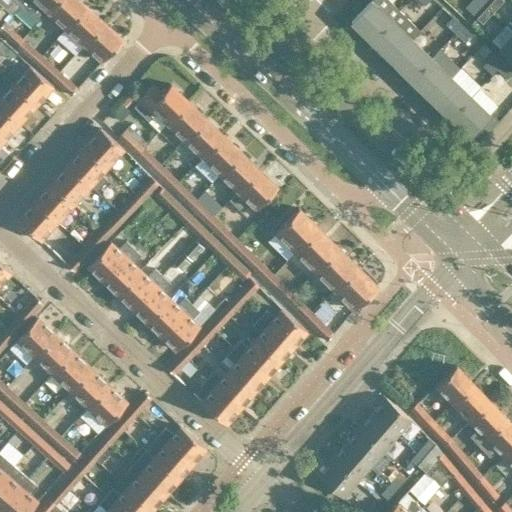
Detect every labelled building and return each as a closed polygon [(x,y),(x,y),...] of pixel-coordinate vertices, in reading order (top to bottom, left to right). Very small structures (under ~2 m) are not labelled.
[(56,0),(23,0),(20,5),(37,20),(46,9),(48,10),(56,0)] [(86,5),(80,0),(56,0),(48,10),(66,27),(64,28),(65,28),(86,5)] [(371,40),(400,10),(389,0),(371,0),(352,21),(371,40)] [(473,13),(482,3),(478,0),(471,0),(466,6),(473,13)] [(493,11),(503,0),(492,0),(487,6),(493,11)] [(104,21),(86,5),(65,28),(64,28),(56,38),(73,53),(83,42),(84,44),(104,21)] [(482,23),(493,11),(487,6),(476,18),(482,23)] [(418,31),(420,30),(400,10),(371,40),(391,59),(418,31)] [(462,25),(452,16),(446,23),(455,32),(462,25)] [(123,38),(104,21),(84,44),(102,60),(123,38)] [(22,38),(4,22),(0,26),(0,27),(17,44),(22,38)] [(465,41),(471,34),(462,25),(455,32),(465,41)] [(511,60),(511,34),(499,48),(511,60)] [(40,55),(22,38),(17,44),(35,60),(40,55)] [(431,57),(411,38),(391,59),(411,78),(431,57)] [(487,59),(497,68),(503,62),(494,52),(487,59)] [(58,72),(40,55),(35,60),(53,77),(58,72)] [(430,97),(451,76),(431,57),(411,78),(430,97)] [(511,71),(511,69),(503,62),(497,68),(507,77),(511,71)] [(52,86),(32,67),(16,85),(36,104),(52,86)] [(77,88),(59,72),(58,72),(53,77),(72,94),(77,88)] [(450,116),(470,95),(451,76),(430,97),(450,116)] [(134,107),(148,121),(157,112),(167,122),(188,101),(170,84),(162,93),(153,84),(139,99),(140,100),(134,107)] [(0,103),(19,122),(36,104),(16,85),(0,102),(0,103)] [(490,115),(489,114),(470,95),(450,116),(470,135),(490,115)] [(205,118),(188,101),(167,122),(185,139),(205,118)] [(0,136),(3,140),(19,122),(0,103),(0,136)] [(223,135),(205,118),(185,139),(202,156),(223,135)] [(120,137),(137,153),(143,147),(147,143),(130,126),(120,137)] [(122,148),(100,128),(84,146),(106,166),(122,148)] [(240,152),(223,135),(202,156),(220,173),(240,152)] [(106,166),(84,146),(68,164),(90,184),(98,192),(108,180),(100,173),(106,166)] [(160,164),(143,148),(143,147),(137,153),(154,170),(160,164)] [(258,169),(240,152),(220,173),(237,190),(258,169)] [(90,184),(68,164),(51,182),(73,202),(90,184)] [(177,181),(160,164),(154,170),(172,187),(177,181)] [(255,207),(276,186),(258,169),(237,190),(255,207)] [(151,175),(135,192),(142,198),(157,181),(151,175)] [(195,199),(177,181),(172,187),(189,205),(195,199)] [(73,202),(51,182),(35,200),(57,220),(73,202)] [(163,186),(157,193),(172,208),(178,201),(163,186)] [(125,216),(142,198),(135,192),(118,210),(125,216)] [(212,216),(195,199),(189,205),(206,222),(212,216)] [(57,220),(35,200),(19,219),(41,238),(57,220)] [(193,216),(178,201),(172,208),(186,222),(193,216)] [(298,209),(276,232),(268,240),(287,258),(286,260),(295,251),(318,228),(298,209)] [(108,234),(125,216),(118,210),(102,228),(108,234)] [(132,307),(163,274),(162,274),(199,235),(201,236),(207,230),(193,216),(186,222),(190,226),(159,259),(161,261),(147,276),(140,269),(117,293),(132,307)] [(242,245),(212,216),(206,222),(236,251),(242,245)] [(92,252),(108,234),(102,228),(85,246),(92,252)] [(315,270),(338,247),(318,228),(295,251),(315,270)] [(221,244),(207,230),(201,236),(215,251),(221,244)] [(103,279),(133,246),(126,239),(118,248),(111,241),(88,265),(103,279)] [(235,259),(221,244),(215,251),(229,265),(235,259)] [(272,275),(242,245),(236,251),(266,281),(272,275)] [(74,271),(88,255),(92,252),(85,246),(68,265),(74,271)] [(117,293),(140,269),(133,262),(141,254),(133,246),(103,279),(117,293)] [(334,289),(357,266),(338,247),(315,270),(334,289)] [(249,272),(235,259),(229,265),(243,278),(249,272)] [(0,260),(0,282),(11,272),(0,260)] [(354,309),(377,285),(357,266),(334,289),(354,309)] [(147,321),(169,297),(162,290),(170,281),(163,274),(132,307),(147,321)] [(291,294),(272,275),(266,281),(286,300),(291,294)] [(243,301),(254,290),(258,286),(252,280),(238,295),(243,301)] [(311,313),(291,294),(286,300),(305,319),(311,313)] [(161,335),(192,303),(184,295),(176,303),(169,297),(147,321),(161,335)] [(230,315),(243,301),(238,295),(224,309),(230,315)] [(26,322),(43,303),(36,297),(19,316),(26,322)] [(176,349),(198,325),(191,318),(199,309),(192,303),(161,335),(176,349)] [(215,330),(230,315),(224,309),(209,324),(215,330)] [(293,345),(306,330),(281,309),(274,317),(266,309),(260,317),(293,345)] [(332,333),(311,313),(305,319),(326,339),(332,333)] [(9,340),(26,322),(19,316),(3,334),(9,340)] [(37,317),(17,338),(9,348),(26,365),(35,355),(55,334),(37,317)] [(279,361),(293,345),(260,317),(253,325),(261,331),(254,339),(279,361)] [(201,344),(215,330),(209,324),(195,339),(201,344)] [(0,350),(9,340),(3,334),(0,337),(0,350)] [(53,372),(73,351),(55,334),(35,355),(53,372)] [(266,376),(279,361),(254,339),(248,346),(240,338),(232,347),(266,376)] [(186,359),(201,344),(195,339),(181,353),(186,359)] [(252,391),(266,376),(232,347),(219,362),(228,370),(252,391)] [(91,368),(73,351),(53,372),(71,389),(91,368)] [(172,373),(186,359),(181,353),(167,368),(172,373)] [(89,406),(109,385),(91,368),(71,389),(89,406)] [(252,391),(228,370),(221,378),(212,370),(206,378),(239,407),(252,391)] [(226,422),(239,407),(206,378),(199,385),(208,393),(201,400),(226,422)] [(490,400),(473,382),(452,402),(469,420),(490,400)] [(98,432),(126,402),(109,385),(89,406),(80,415),(98,432)] [(24,403),(6,387),(1,393),(19,409),(24,403)] [(135,413),(150,397),(144,392),(129,408),(135,413)] [(386,396),(372,412),(397,434),(411,418),(386,396)] [(507,418),(490,400),(469,420),(478,429),(471,435),(480,444),(507,418)] [(10,410),(0,401),(0,412),(4,417),(10,410)] [(434,421),(416,402),(410,408),(417,415),(428,427),(434,421)] [(43,420),(24,403),(19,409),(37,426),(43,420)] [(116,423),(122,428),(135,413),(129,408),(116,423)] [(25,424),(10,410),(4,417),(19,430),(25,424)] [(397,434),(372,412),(358,428),(384,450),(397,434)] [(511,446),(511,423),(507,418),(480,444),(492,456),(498,450),(503,455),(511,446)] [(43,420),(37,426),(55,442),(60,436),(43,420)] [(450,438),(434,421),(428,427),(444,443),(450,438)] [(108,444),(122,429),(122,428),(116,423),(103,439),(108,444)] [(40,438),(25,424),(19,430),(34,444),(40,438)] [(205,448),(181,427),(174,434),(165,426),(159,434),(192,463),(205,448)] [(372,463),(383,450),(384,450),(358,428),(345,443),(370,465),(372,463)] [(159,434),(151,442),(160,450),(154,457),(179,479),(192,463),(159,434)] [(79,454),(60,436),(55,442),(74,460),(79,454)] [(424,457),(435,445),(436,443),(429,437),(417,451),(424,457)] [(55,451),(40,438),(34,444),(49,458),(55,451)] [(452,439),(450,438),(444,443),(447,446),(459,461),(465,456),(452,439)] [(99,463),(113,447),(108,444),(103,439),(89,454),(99,463)] [(370,465),(345,443),(331,459),(356,481),(370,465)] [(424,457),(417,465),(440,485),(449,475),(455,469),(442,453),(435,445),(424,457)] [(165,494),(179,479),(154,457),(141,446),(128,461),(132,464),(165,494)] [(511,446),(503,455),(511,464),(511,446)] [(70,465),(55,451),(49,458),(64,471),(70,465)] [(417,465),(424,457),(417,451),(410,460),(417,465)] [(0,482),(14,466),(0,453),(0,482)] [(89,454),(76,469),(81,474),(105,495),(113,486),(121,494),(128,487),(99,463),(89,454)] [(481,474),(465,456),(459,461),(474,479),(481,474)] [(356,481),(331,459),(318,475),(343,497),(356,481)] [(165,494),(132,464),(125,473),(133,480),(128,487),(127,487),(152,509),(165,494)] [(0,511),(29,479),(14,466),(0,482),(0,511)] [(68,489),(81,474),(76,469),(62,484),(68,489)] [(470,487),(455,469),(449,475),(464,493),(470,487)] [(396,488),(406,477),(399,472),(390,483),(396,488)] [(481,474),(474,479),(492,501),(498,495),(481,474)] [(27,511),(37,501),(29,494),(36,486),(29,479),(0,511),(27,511)] [(387,499),(396,488),(390,483),(380,494),(387,499)] [(55,504),(68,489),(62,484),(49,499),(55,504)] [(124,511),(149,511),(152,509),(127,487),(121,494),(113,486),(105,495),(124,511)] [(484,503),(470,487),(464,493),(477,509),(484,503)] [(416,511),(421,508),(406,493),(388,511),(416,511)] [(124,511),(105,495),(98,504),(107,511),(106,511),(124,511)] [(37,511),(48,511),(55,504),(49,499),(37,511)] [(511,511),(510,510),(504,502),(498,507),(501,511),(511,511)] [(375,511),(378,509),(372,503),(364,511),(375,511)] [(491,511),(484,503),(477,509),(479,511),(491,511)]
